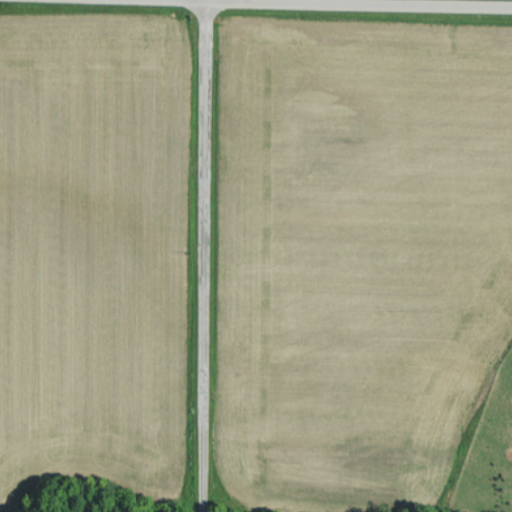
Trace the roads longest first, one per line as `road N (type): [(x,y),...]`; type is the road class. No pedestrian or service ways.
road 1 (residential): [(199,511),(207,3)]
road 2 (residential): [(207,3),(511,7)]
